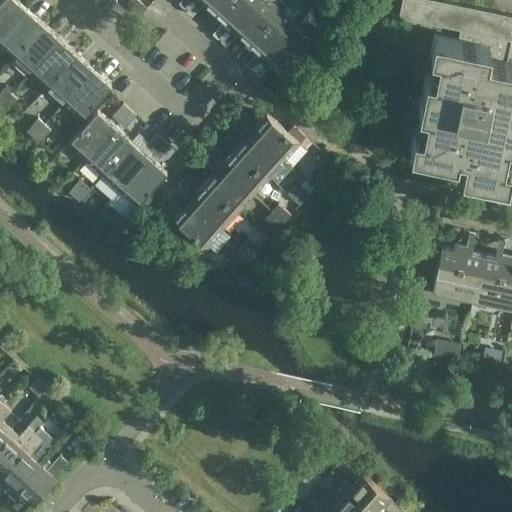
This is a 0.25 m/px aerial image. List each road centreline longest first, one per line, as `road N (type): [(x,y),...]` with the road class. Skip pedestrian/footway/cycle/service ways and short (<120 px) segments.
road 1 (residential): [(126,50),(127,60),(183,111),(224,68),(161,11)]
road 2 (residential): [(157,511),(110,470),(89,471),(50,511)]
